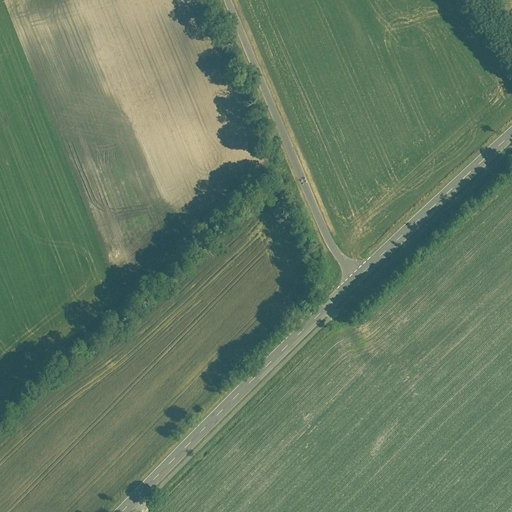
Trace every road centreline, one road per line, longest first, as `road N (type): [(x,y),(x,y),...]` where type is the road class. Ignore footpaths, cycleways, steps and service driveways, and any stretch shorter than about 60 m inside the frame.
road 1 (tertiary): [(118,511),(350,278)]
road 2 (residential): [(350,278),(227,0)]
road 3 (tertiary): [(350,278),(511,135)]
